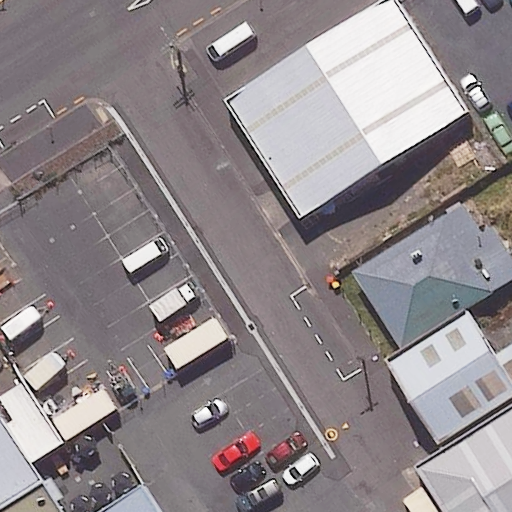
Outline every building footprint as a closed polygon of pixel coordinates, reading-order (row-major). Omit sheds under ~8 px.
[(470,120),(394,0),(384,0),(227,99),(305,223),(470,120)] [(511,278),(511,259),(473,197),(353,272),(401,348),(511,278)] [(511,511),(511,344),(497,354),(470,312),(389,364),(443,449),(412,469),(439,511),(511,511)] [(0,507),(47,478),(33,456),(58,441),(17,375),(0,385),(0,507)] [(168,511),(146,476),(87,511),(168,511)] [(0,511),(68,511),(47,478),(0,507),(0,511)]
